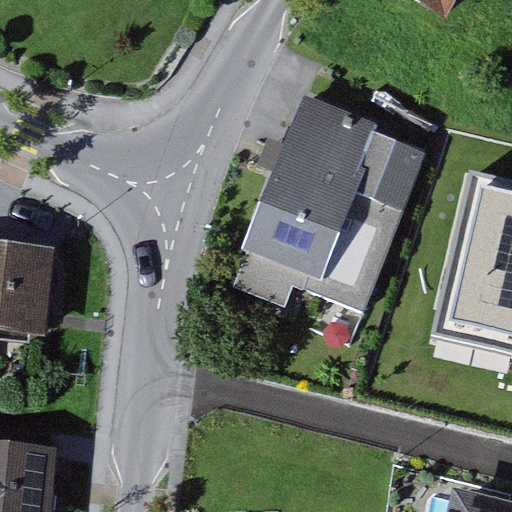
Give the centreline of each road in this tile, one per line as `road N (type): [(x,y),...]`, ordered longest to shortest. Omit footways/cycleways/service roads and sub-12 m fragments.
road 1 (residential): [(511,457),(159,373)]
road 2 (residential): [(287,0),(178,200)]
road 3 (residential): [(0,114),(178,200)]
road 4 (residential): [(178,200),(159,373)]
road 5 (residential): [(159,373),(144,511)]
